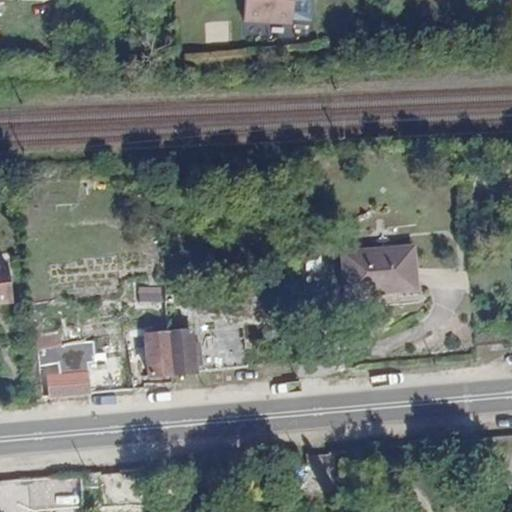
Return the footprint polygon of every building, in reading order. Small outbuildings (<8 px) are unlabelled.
[(288,23),(288,0),(241,0),(240,20),(288,23)] [(413,288),(410,249),(341,254),(344,296),(379,293),(378,290),(413,288)] [(0,302),(13,301),(9,262),(0,263),(0,302)] [(162,286),(163,303),(196,301),(195,285),(162,286)] [(170,373),(192,371),(192,365),(189,342),(188,333),(166,336),(170,373)] [(166,336),(142,339),(146,376),(170,373),(166,336)] [(252,349),(252,340),(244,341),(244,349),(252,349)] [(197,342),(189,342),(192,365),(199,364),(197,342)] [(24,363),(26,389),(39,388),(37,361),(24,363)] [(46,399),(87,395),(83,363),(68,364),(69,372),(44,375),(46,399)] [(300,455),(301,490),(338,489),(337,454),(300,455)]
